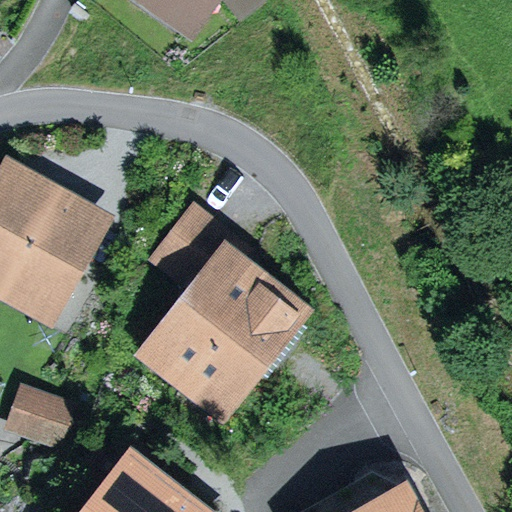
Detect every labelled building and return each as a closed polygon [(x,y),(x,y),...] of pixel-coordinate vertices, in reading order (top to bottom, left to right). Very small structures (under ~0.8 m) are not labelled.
[(146,0),(190,32),(212,0),(146,0)] [(10,176),(0,195),(0,280),(47,306),(94,223),(10,176)] [(291,313),(228,263),(241,247),(193,210),(156,257),(202,293),(157,351),(221,402),(291,313)] [(30,390),(16,421),(45,433),(58,401),(30,390)] [(134,472),(102,511),(185,511),(182,509),(185,505),(168,492),(165,496),(134,472)] [(406,511),(398,496),(372,483),(319,511),(406,511)]
